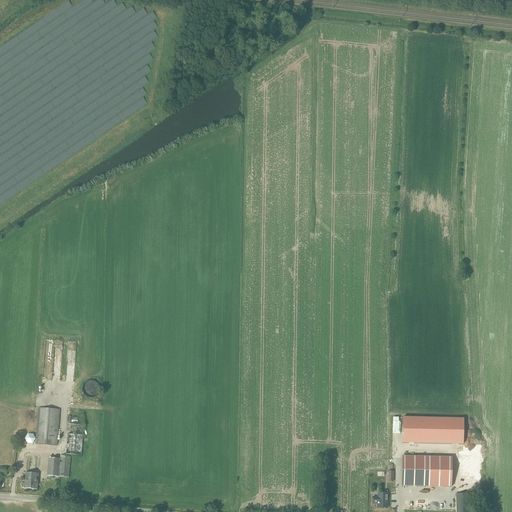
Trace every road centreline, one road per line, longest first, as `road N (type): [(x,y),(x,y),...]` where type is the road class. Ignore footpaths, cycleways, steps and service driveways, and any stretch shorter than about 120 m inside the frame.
road 1 (unknown): [(15,498),(20,453),(61,448),(64,397),(42,391)]
road 2 (unclassified): [(152,511),(0,497)]
